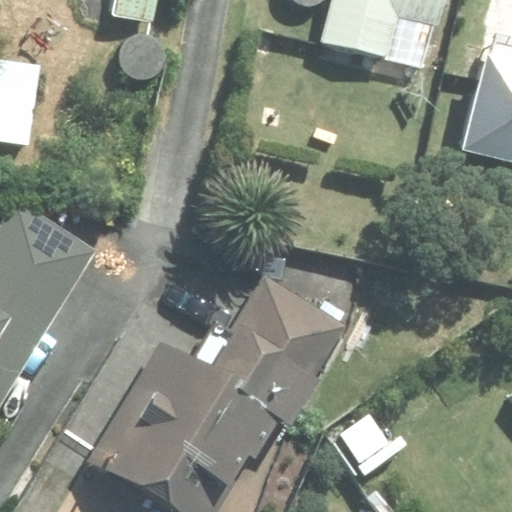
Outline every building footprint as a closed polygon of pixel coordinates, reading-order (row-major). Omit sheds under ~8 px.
[(108,0),(104,25),(146,32),(151,0),(108,0)] [(325,0),(311,54),(380,72),(385,52),(424,62),(427,52),(438,53),(447,18),(434,15),(437,0),(325,0)] [(38,76),(0,70),(0,154),(26,158),(38,76)] [(511,83),(472,75),(450,169),(511,183),(511,83)] [(0,406),(90,260),(8,210),(0,222),(0,406)] [(153,353),(79,475),(140,511),(213,511),(237,474),(243,478),(266,439),(278,446),(344,337),(257,284),(216,351),(202,344),(184,373),(153,353)] [(332,447),(352,475),(381,455),(361,425),(332,447)]
